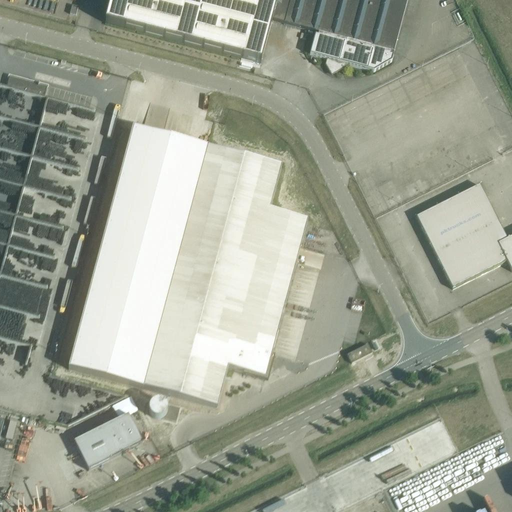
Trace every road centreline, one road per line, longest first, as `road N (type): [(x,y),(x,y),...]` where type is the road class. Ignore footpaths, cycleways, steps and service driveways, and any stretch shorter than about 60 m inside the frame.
road 1 (unclassified): [(426,359),(289,109),(263,95),(0,24)]
road 2 (unclassified): [(113,511),(426,359)]
road 3 (unknown): [(289,109),(413,53),(429,22),(429,0)]
